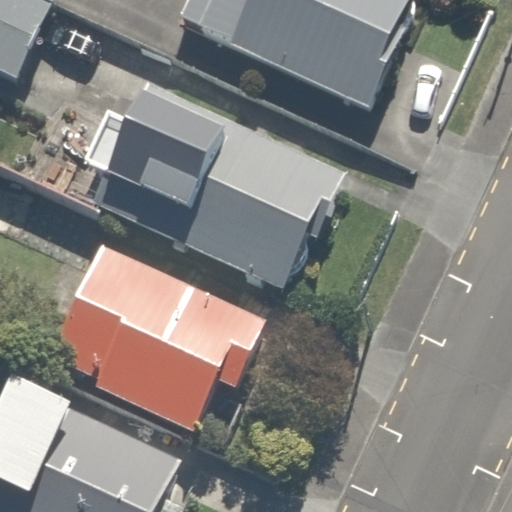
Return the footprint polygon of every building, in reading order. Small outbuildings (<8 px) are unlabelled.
[(55,0),(0,0),(0,79),(17,87),(55,0)] [(410,0),(187,0),(173,35),(363,114),(410,0)] [(344,180),(146,94),(94,215),(292,301),(344,180)] [(262,316),(104,255),(54,383),(211,445),(262,316)] [(13,511),(184,511),(164,503),(182,463),(9,387),(0,406),(0,491),(18,500),(13,511)]
